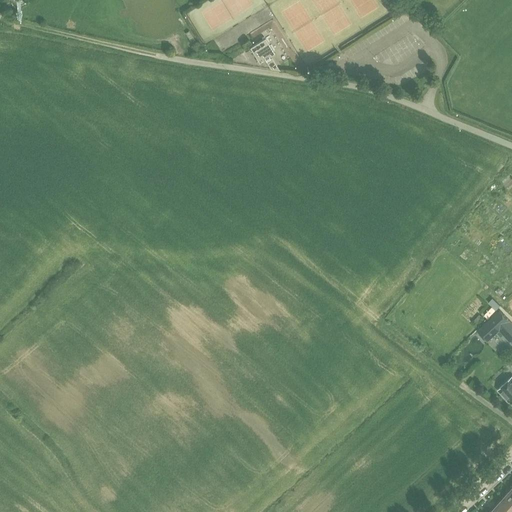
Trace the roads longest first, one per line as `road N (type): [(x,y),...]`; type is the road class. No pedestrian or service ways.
road 1 (unclassified): [(423,110),(355,86),(157,55)]
road 2 (track): [(157,55),(0,16)]
